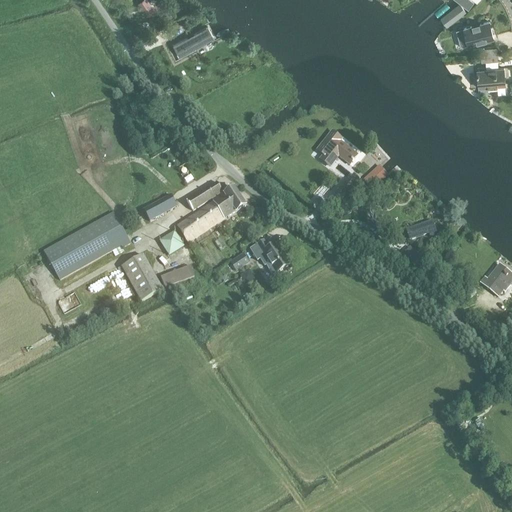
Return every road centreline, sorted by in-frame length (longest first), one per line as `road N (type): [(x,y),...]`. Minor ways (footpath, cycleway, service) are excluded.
road 1 (unclassified): [(511,368),(450,315),(246,185),(141,69),(95,0)]
road 2 (track): [(0,365),(56,333),(46,299),(142,247),(184,213),(181,196),(224,164)]
